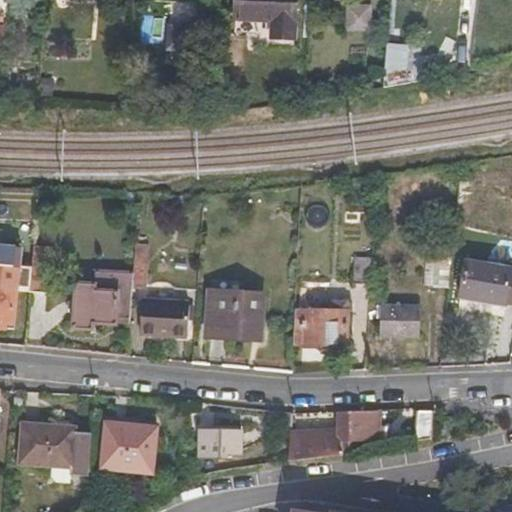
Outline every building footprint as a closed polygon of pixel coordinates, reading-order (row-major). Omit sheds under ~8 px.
[(296,0),(234,0),(233,19),(272,20),(271,36),(294,37),(296,0)] [(348,29),(374,28),(373,3),(347,4),(348,29)] [(195,36),(214,37),(216,7),(197,6),(195,36)] [(236,20),(235,36),(270,37),(271,21),(236,20)] [(163,47),(169,47),(185,48),(187,48),(188,25),(165,22),(163,47)] [(185,48),(169,47),(168,61),(184,63),(185,48)] [(353,47),(352,57),(367,58),(368,48),(353,47)] [(330,95),(350,91),(349,83),(326,86),(327,92),(329,91),(330,95)] [(138,204),(139,194),(128,193),(128,204),(138,204)] [(435,281),(437,262),(440,230),(428,229),(423,280),(435,281)] [(148,241),(136,239),(133,277),(132,287),(144,288),(148,241)] [(30,289),(32,268),(20,267),(22,249),(0,246),(0,321),(16,323),(20,288),(30,289)] [(50,256),(34,255),(33,280),(48,282),(50,256)] [(371,287),(373,259),(357,258),(355,286),(371,287)] [(445,295),(448,263),(437,262),(435,281),(434,294),(445,295)] [(511,306),(511,272),(461,266),(457,301),(504,308),(504,305),(511,306)] [(117,318),(130,319),(132,287),(133,277),(95,273),(94,284),(75,283),(73,331),(90,332),(91,326),(116,327),(117,318)] [(264,295),(211,291),(208,335),(260,339),(264,295)] [(188,307),(144,303),(142,333),(186,338),(188,307)] [(329,314),(296,313),(295,344),(347,345),(349,306),(329,305),(329,314)] [(416,306),(380,305),(378,335),(384,335),(415,337),(416,306)] [(432,434),(435,405),(417,405),(413,438),(432,434)] [(290,428),(288,458),(298,460),(352,449),(353,439),(382,439),(384,406),(361,406),(341,407),(340,427),(290,428)] [(88,469),(91,427),(74,425),(74,420),(22,415),(19,453),(51,457),(50,467),(54,472),(68,474),(69,466),(88,469)] [(153,426),(104,422),(100,465),(149,470),(153,426)] [(240,422),(198,422),(198,447),(225,448),(225,443),(240,444),(240,422)]
